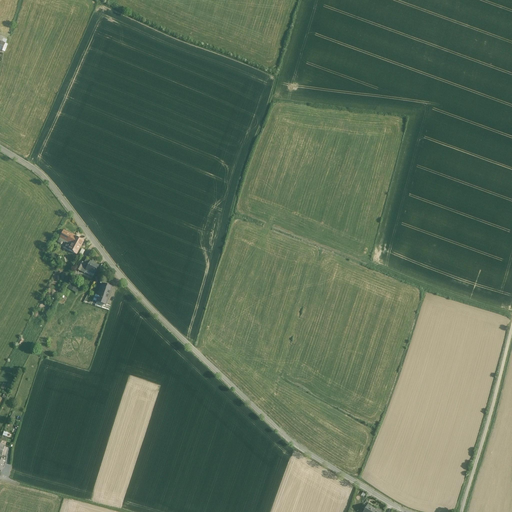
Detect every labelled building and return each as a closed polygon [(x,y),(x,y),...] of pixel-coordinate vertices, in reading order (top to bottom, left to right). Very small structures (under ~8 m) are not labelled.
[(71,235),(64,231),(60,238),(67,242),(71,235)] [(71,243),(67,251),(75,255),(82,242),(74,237),(71,243)] [(98,266),(86,260),(84,263),(80,271),(85,274),(86,270),(94,274),(98,266)] [(79,288),(71,283),(68,289),(76,293),(79,288)] [(112,287),(103,284),(96,302),(101,303),(106,305),(106,304),(112,287)]
